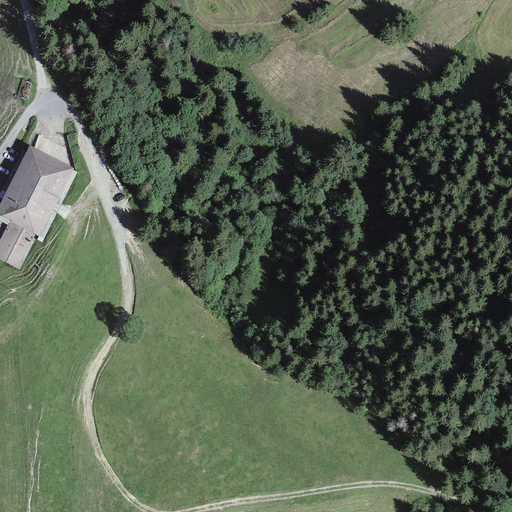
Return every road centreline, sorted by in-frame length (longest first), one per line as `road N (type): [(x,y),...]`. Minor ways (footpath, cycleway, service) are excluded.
road 1 (track): [(47,88),(80,118),(129,278),(127,314),(89,387),(93,434),(123,491),(152,511)]
road 2 (track): [(187,511),(369,484),(431,491),(496,511)]
